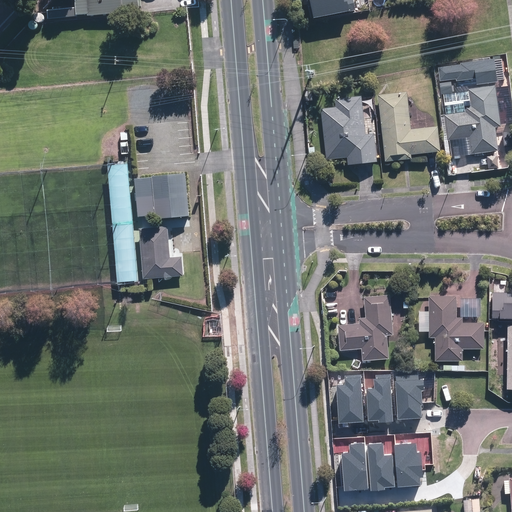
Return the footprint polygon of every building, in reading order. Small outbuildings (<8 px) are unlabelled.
[(464,111),(445,113),(448,142),(467,140),(469,156),(503,152),(500,124),(505,123),(503,110),(498,111),(495,86),(467,90),(469,106),(463,106),(464,111)] [(385,162),(393,161),(393,166),(401,165),(400,160),(409,159),(410,162),(426,160),(425,153),(441,151),(438,126),(411,128),(407,91),(378,95),(385,162)] [(326,160),(346,157),(347,167),(378,163),(377,154),(371,104),(362,105),(361,97),(335,100),(335,108),(320,109),(326,160)] [(124,174),(105,175),(109,283),(128,283),(124,174)] [(184,179),(129,181),(131,222),(185,220),(184,179)] [(161,230),(132,231),(134,280),(163,279),(161,230)] [(361,360),(365,360),(389,360),(388,295),(364,295),(365,318),(358,318),(358,325),(338,325),(339,349),(360,348),(361,360)] [(462,318),(456,318),(457,297),(428,296),(427,337),(435,337),(434,360),(461,361),(462,349),(482,349),(483,323),(462,323),(462,318)] [(497,342),(506,342),(506,384),(506,390),(511,390),(511,321),(498,322),(497,342)] [(345,385),(337,385),(338,423),(364,422),(361,375),(345,376),(345,385)] [(375,389),(366,389),(368,421),(379,420),(379,423),(394,422),(390,379),(374,379),(375,389)] [(424,380),(395,381),(397,420),(423,418),(421,391),(424,391),(424,380)] [(342,454),(345,491),(368,489),(364,443),(349,444),(350,454),(342,454)] [(416,443),(394,445),(397,487),(421,485),(420,478),(423,478),(420,453),(417,453),(416,443)] [(383,444),(367,445),(370,491),(385,490),(385,487),(394,486),(393,455),(384,456),(383,444)] [(511,511),(511,478),(508,479),(508,482),(503,482),(504,496),(509,495),(510,511),(511,511)] [(478,511),(479,500),(463,500),(462,511),(478,511)]
